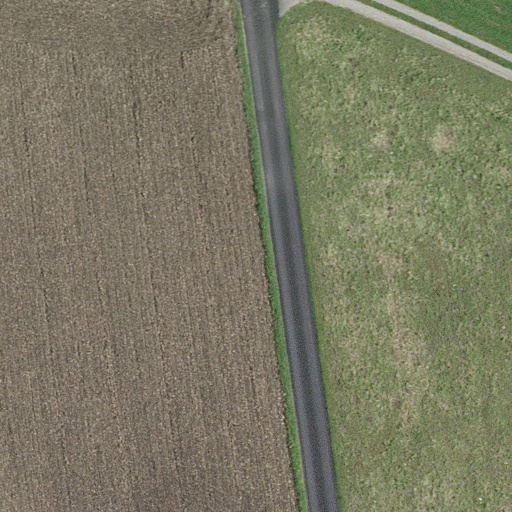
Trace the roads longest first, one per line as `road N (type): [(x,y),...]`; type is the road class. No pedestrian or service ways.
road 1 (unclassified): [(329,511),(263,0)]
road 2 (track): [(362,0),(511,65)]
